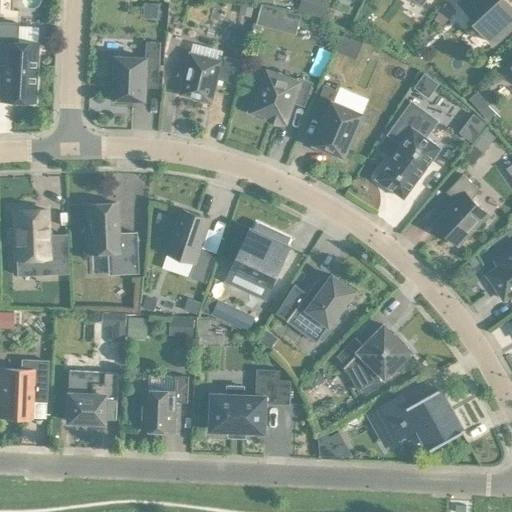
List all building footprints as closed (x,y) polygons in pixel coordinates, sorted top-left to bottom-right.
[(319,0),(301,0),(298,10),(323,20),(329,4),(319,0)] [(455,0),(475,21),(474,23),(493,44),(511,26),(511,5),(507,0),(455,0)] [(446,3),(434,19),(443,25),(454,9),(446,3)] [(262,4),(256,23),(295,34),(301,15),(262,4)] [(241,5),(238,14),(250,17),(252,9),(241,5)] [(16,43),(17,24),(0,23),(0,72),(2,75),(1,74),(1,75),(0,97),(0,101),(34,103),(36,44),(16,43)] [(344,32),(340,41),(360,50),(364,41),(344,32)] [(117,57),(115,103),(133,104),(133,100),(144,100),(145,70),(159,71),(160,43),(146,42),(145,58),(117,57)] [(180,95),(211,103),(217,79),(234,84),(240,61),(221,56),(220,61),(190,53),(180,95)] [(248,112),(263,117),(264,113),(271,115),(269,120),(280,123),(282,119),(285,120),(292,102),(304,106),(312,83),(298,78),(297,82),(268,72),(262,90),(256,88),(248,112)] [(415,88),(428,97),(438,84),(425,74),(415,88)] [(324,85),(314,109),(327,114),(314,144),(318,146),(316,150),(331,156),(332,152),(344,157),(362,114),(334,102),(338,91),(324,85)] [(477,91),(468,99),(473,105),(482,97),(477,91)] [(412,103),(388,135),(401,144),(376,179),(404,199),(440,148),(426,138),(437,121),(412,103)] [(474,146),(463,158),(472,165),(482,153),(474,146)] [(435,224),(458,245),(487,215),(471,199),(480,191),(463,175),(446,192),(456,201),(435,224)] [(85,233),(86,248),(88,248),(89,253),(107,253),(108,275),(137,273),(135,233),(118,234),(117,204),(86,205),(88,233),(85,233)] [(10,229),(7,232),(7,241),(10,244),(15,244),(16,260),(40,259),(40,275),(67,274),(66,236),(47,236),(46,210),(14,211),(14,228),(10,229)] [(211,220),(182,210),(167,254),(195,263),(190,278),(206,283),(216,253),(201,248),(211,220)] [(158,212),(154,222),(164,225),(167,215),(158,212)] [(250,230),(240,252),(242,253),(234,270),(268,286),(276,269),(278,270),(289,248),(250,230)] [(511,249),(511,250),(499,258),(499,259),(495,261),(498,264),(498,265),(499,267),(487,275),(504,300),(511,294),(511,249)] [(361,298),(362,297),(333,276),(323,288),(316,283),(320,278),(319,277),(306,294),(295,285),(277,313),(287,320),(287,321),(288,322),(288,321),(316,342),(319,339),(322,342),(331,330),(327,327),(353,292),(361,298)] [(209,297),(202,309),(213,314),(213,313),(218,302),(219,301),(209,297)] [(187,298),(183,310),(197,314),(201,302),(187,298)] [(128,318),(127,339),(141,340),(142,319),(128,318)] [(418,359),(385,326),(364,347),(355,338),(336,356),(345,365),(343,367),(344,368),(345,368),(357,390),(362,388),(364,392),(381,382),(379,378),(383,376),(385,377),(396,366),(398,368),(411,354),(417,359),(418,359)] [(276,338),(265,330),(259,338),(270,346),(276,338)] [(0,416),(31,418),(32,401),(35,398),(35,396),(45,396),(44,402),(46,402),(48,362),(22,361),(21,370),(0,369),(0,372),(0,416)] [(280,371),(280,370),(257,369),(255,396),(243,395),(244,387),(227,386),(227,395),(212,394),(210,430),(230,431),(230,435),(232,435),(232,431),(242,431),(242,435),(244,435),(244,431),(264,432),(265,404),(289,405),(290,381),(276,380),(276,371),(280,371)] [(320,369),(307,376),(314,387),(326,380),(320,369)] [(68,372),(66,422),(102,423),(103,399),(116,400),(117,374),(68,372)] [(174,391),(144,390),(142,431),(174,432),(175,402),(187,403),(188,377),(175,376),(174,391)] [(462,431),(439,389),(407,407),(401,395),(371,412),(378,425),(379,425),(379,429),(380,433),(382,437),(385,440),(389,442),(388,443),(389,444),(419,427),(431,449),(462,431)]
